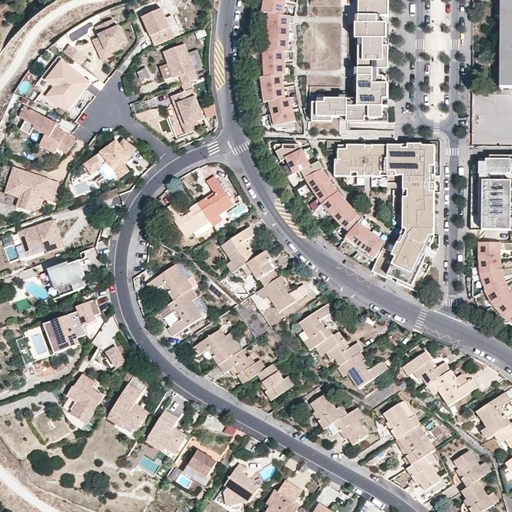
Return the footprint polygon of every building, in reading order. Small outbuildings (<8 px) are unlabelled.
[(264,0),(262,13),(269,14),(267,52),(263,52),(264,77),(261,78),(264,103),(269,102),(272,114),(269,115),(272,128),(295,128),(294,122),(296,122),(292,105),(295,104),(294,97),(289,98),(288,91),(284,92),(283,82),(287,81),(286,75),(290,75),(289,68),(286,68),(285,58),(289,58),(289,51),(293,51),(293,45),(289,44),(289,40),(293,40),(293,33),(290,33),(290,23),(294,23),(295,17),(291,16),(288,15),(289,9),(285,9),(286,0),(264,0)] [(361,0),(361,1),(359,1),(359,24),(356,24),(356,39),(359,39),(363,39),(363,47),(359,47),(358,99),(345,99),(324,99),(324,103),(312,103),(312,122),(333,122),(333,118),(347,118),(365,118),(369,118),(369,120),(384,120),(384,108),(379,108),(379,100),(389,100),(389,84),(380,84),(380,77),(381,70),(389,70),(389,47),(384,47),(384,39),(387,39),(387,24),(380,24),(380,17),(389,17),(389,0),(361,0)] [(511,87),(511,0),(501,0),(501,88),(511,87)] [(171,30),(162,10),(142,18),(155,47),(170,40),(166,32),(171,30)] [(116,25),(114,26),(110,19),(95,27),(100,36),(106,50),(120,43),(124,41),(116,25)] [(120,43),(106,50),(100,36),(93,39),(103,61),(114,55),(113,52),(122,47),(120,43)] [(198,79),(186,44),(163,53),(167,62),(171,75),(173,79),(181,76),(184,84),(198,79)] [(81,66),(87,59),(70,45),(65,53),(81,66)] [(46,80),(63,61),(58,57),(36,85),(43,91),(43,92),(48,95),(54,87),(46,80)] [(91,83),(80,75),(78,77),(73,74),(75,71),(63,61),(46,80),(54,87),(48,95),(56,102),(69,110),(91,83)] [(171,75),(167,62),(159,65),(164,78),(171,75)] [(205,120),(194,89),(172,97),(175,105),(179,104),(187,126),(205,120)] [(214,103),(203,107),(207,117),(216,114),(214,103)] [(187,126),(179,104),(175,105),(183,127),(187,126)] [(32,110),(26,107),(21,116),(22,119),(26,121),(32,110)] [(32,110),(26,121),(36,125),(35,128),(47,134),(42,145),(58,152),(60,144),(61,141),(71,148),(79,138),(72,132),(61,127),(58,126),(59,122),(32,110)] [(36,125),(26,121),(22,130),(32,134),(35,128),(36,125)] [(130,160),(137,150),(124,140),(120,146),(118,142),(91,161),(98,170),(108,163),(120,179),(130,172),(125,166),(122,161),(128,157),(130,160)] [(71,148),(61,141),(60,144),(69,151),(71,148)] [(310,165),(300,143),(275,145),(281,160),(287,158),(289,163),(284,166),(289,176),(301,169),(307,181),(318,198),(322,203),(327,209),(340,223),(350,232),(344,239),(357,250),(366,256),(368,253),(375,257),(385,242),(371,232),(359,222),(363,217),(354,209),(338,191),(329,181),(319,160),(310,165)] [(395,256),(392,264),(387,274),(398,279),(412,285),(423,261),(435,236),(434,235),(434,222),(435,195),(435,145),(422,145),(422,144),(402,143),(402,145),(347,144),(347,148),(338,148),(338,158),(335,158),(335,175),(381,176),(381,175),(405,175),(404,228),(400,234),(401,235),(392,255),(395,256)] [(474,159),(473,230),(510,230),(510,173),(511,172),(511,156),(490,157),(490,159),(474,159)] [(59,181),(35,173),(35,175),(30,174),(31,172),(13,166),(7,184),(26,191),(20,207),(31,211),(40,207),(44,198),(52,201),(59,181)] [(217,195),(209,200),(207,197),(199,203),(201,205),(211,221),(219,215),(235,205),(216,175),(208,181),(215,192),(217,195)] [(307,183),(298,189),(303,196),(312,190),(307,183)] [(322,203),(318,198),(316,199),(319,205),(325,212),(327,209),(322,203)] [(211,221),(201,205),(199,203),(190,208),(192,211),(184,216),(183,213),(175,202),(167,207),(186,237),(202,227),(211,221)] [(219,215),(211,221),(214,226),(222,220),(219,215)] [(64,247),(54,220),(37,227),(38,229),(32,231),(31,228),(19,233),(27,257),(46,251),(47,253),(64,247)] [(214,226),(211,221),(202,227),(205,232),(214,226)] [(232,260),(238,269),(241,266),(247,262),(253,259),(256,257),(250,248),(247,250),(243,242),(246,240),(256,232),(251,225),(222,244),(232,260)] [(111,229),(106,227),(102,237),(108,239),(111,229)] [(391,230),(372,270),(378,273),(386,277),(387,274),(392,264),(388,262),(392,255),(401,235),(400,234),(391,230)] [(511,283),(508,286),(505,281),(504,276),(511,274),(511,259),(501,262),(500,242),(479,242),(479,254),(481,275),(486,290),(491,299),(493,298),(496,305),(507,317),(506,319),(511,323),(511,283)] [(260,279),(265,286),(279,277),(269,261),(271,259),(266,250),(256,257),(253,259),(247,262),(253,271),(258,279),(260,279)] [(85,287),(78,269),(83,268),(80,260),(51,271),(61,297),(85,287)] [(227,263),(233,272),(238,269),(232,260),(227,263)] [(418,292),(431,264),(423,261),(412,285),(398,279),(396,282),(401,284),(405,286),(418,292)] [(247,262),(241,266),(247,275),(253,271),(247,262)] [(175,299),(178,297),(187,291),(192,288),(186,278),(177,263),(148,282),(153,290),(164,283),(167,281),(172,288),(169,290),(175,299)] [(61,297),(51,271),(44,274),(54,299),(61,297)] [(192,288),(198,284),(192,275),(186,278),(192,288)] [(281,275),(279,277),(265,286),(264,287),(269,295),(279,310),(308,291),(303,284),(292,291),(289,293),(284,285),(287,283),(281,275)] [(169,290),(172,288),(167,281),(164,283),(169,290)] [(287,283),(284,285),(289,293),(292,291),(287,283)] [(264,287),(258,290),(264,299),(269,295),(264,287)] [(198,296),(192,288),(187,291),(192,300),(198,296)] [(192,300),(187,291),(178,297),(175,299),(172,301),(169,303),(174,311),(178,310),(182,317),(179,320),(169,326),(174,334),(202,315),(192,300)] [(32,307),(28,297),(16,302),(20,312),(32,307)] [(102,314),(97,299),(77,307),(79,312),(58,319),(61,329),(55,331),(63,351),(81,344),(78,338),(88,335),(84,326),(96,321),(95,317),(102,314)] [(310,337),(315,345),(321,342),(330,336),(333,334),(328,326),(325,327),(319,319),(322,317),(333,309),(329,302),(299,321),(310,337)] [(174,311),(179,320),(182,317),(178,310),(174,311)] [(328,326),(322,317),(319,319),(325,327),(328,326)] [(61,329),(58,319),(44,324),(55,354),(63,351),(55,331),(61,329)] [(219,363),(222,362),(236,352),(231,343),(221,328),(192,347),(197,355),(208,348),(211,346),(216,354),(213,355),(219,363)] [(339,330),(336,332),(333,334),(330,336),(321,342),(327,351),(332,359),(335,357),(340,365),(342,363),(357,353),(360,351),(363,349),(358,341),(349,346),(346,348),(342,341),(345,339),(339,330)] [(103,339),(98,335),(92,344),(101,349),(107,354),(117,368),(125,363),(115,348),(114,340),(103,339)] [(304,340),(310,349),(315,345),(310,337),(304,340)] [(236,352),(242,348),(236,340),(231,343),(236,352)] [(321,342),(315,345),(321,354),(327,351),(321,342)] [(243,382),(246,380),(258,372),(261,370),(256,362),(250,354),(247,356),(242,348),(236,352),(222,362),(219,363),(224,372),(229,369),(236,364),(241,373),(238,375),(243,382)] [(360,351),(357,353),(342,363),(348,372),(357,387),(387,367),(382,360),(371,367),(368,369),(363,362),(366,360),(360,351)] [(420,374),(428,386),(433,382),(448,372),(451,370),(445,362),(437,367),(434,369),(429,362),(423,353),(408,363),(415,372),(417,376),(420,374)] [(261,370),(266,367),(261,358),(256,362),(261,370)] [(366,360),(363,362),(368,369),(371,367),(366,360)] [(283,378),(273,362),(266,367),(261,370),(258,372),(263,380),(268,388),(265,390),(271,398),(289,387),(283,378)] [(340,365),(337,367),(342,375),(348,372),(342,363),(340,365)] [(410,376),(415,372),(408,363),(403,366),(410,376)] [(229,369),(234,377),(238,375),(241,373),(236,364),(229,369)] [(451,370),(448,372),(433,382),(439,390),(449,406),(478,386),(472,379),(469,381),(461,386),(458,388),(453,380),(457,378),(451,370)] [(461,386),(469,381),(464,373),(457,378),(461,386)] [(91,390),(95,383),(82,375),(74,388),(72,387),(67,396),(78,403),(71,415),(81,421),(83,418),(89,416),(90,418),(103,397),(91,390)] [(288,375),(283,378),(289,387),(294,383),(288,375)] [(457,378),(453,380),(458,388),(461,386),(457,378)] [(433,382),(428,386),(433,394),(439,390),(433,382)] [(134,407),(143,393),(129,385),(108,419),(116,424),(120,418),(128,423),(136,428),(145,414),(134,407)] [(488,428),(493,435),(495,434),(500,431),(508,425),(503,417),(498,410),(501,407),(511,400),(506,392),(477,412),(488,428)] [(319,420),(325,430),(335,423),(343,418),(337,409),(327,394),(312,404),(317,412),(322,419),(319,420)] [(414,428),(416,427),(410,419),(400,403),(384,413),(389,421),(394,429),(392,431),(398,440),(399,439),(414,428)] [(337,409),(343,418),(349,414),(342,405),(337,409)] [(358,407),(353,411),(359,420),(364,416),(358,407)] [(173,430),(179,420),(166,411),(146,442),(155,447),(159,441),(167,446),(175,451),(184,437),(173,430)] [(343,418),(335,423),(341,431),(343,430),(348,437),(353,445),(369,434),(359,420),(353,411),(349,414),(343,418)] [(416,427),(421,424),(415,415),(410,419),(416,427)] [(83,418),(81,421),(86,425),(90,418),(89,416),(83,418)] [(128,423),(120,418),(116,424),(124,429),(128,423)] [(220,420),(208,419),(208,428),(220,428),(220,420)] [(511,447),(511,422),(508,425),(500,431),(506,440),(511,448),(511,447)] [(224,431),(233,434),(235,427),(227,424),(224,431)] [(424,444),(414,428),(399,439),(404,446),(409,454),(406,456),(412,465),(425,456),(430,453),(424,444)] [(483,431),(488,439),(493,435),(488,428),(483,431)] [(500,431),(495,434),(501,444),(506,440),(500,431)] [(398,450),(401,448),(404,446),(399,439),(398,440),(393,443),(398,450)] [(167,446),(159,441),(155,447),(162,452),(167,446)] [(430,453),(435,449),(429,441),(424,444),(430,453)] [(478,479),(486,474),(480,464),(469,449),(454,460),(459,467),(465,475),(462,477),(468,486),(478,479)] [(209,475),(217,463),(199,451),(185,473),(206,486),(212,477),(209,475)] [(436,462),(430,453),(425,456),(431,465),(436,462)] [(431,465),(425,456),(412,465),(407,468),(413,477),(416,475),(421,483),(426,491),(440,480),(431,465)] [(378,462),(375,457),(369,461),(372,466),(378,462)] [(486,474),(491,471),(485,461),(480,464),(486,474)] [(247,481),(248,478),(235,470),(225,487),(227,488),(224,493),(227,507),(243,504),(249,502),(250,503),(259,489),(247,481)] [(488,494),(478,479),(468,486),(463,490),(468,497),(473,505),(470,506),(473,511),(481,511),(486,509),(494,503),(488,494)] [(289,484),(286,482),(279,493),(282,495),(289,484)] [(302,492),(289,484),(282,495),(279,493),(275,491),(268,504),(271,506),(269,509),(267,511),(296,511),(300,506),(295,503),(302,492)] [(227,488),(225,487),(215,502),(230,511),(244,511),(245,511),(243,504),(227,507),(224,493),(227,488)] [(494,503),(499,500),(493,490),(488,494),(494,503)]
